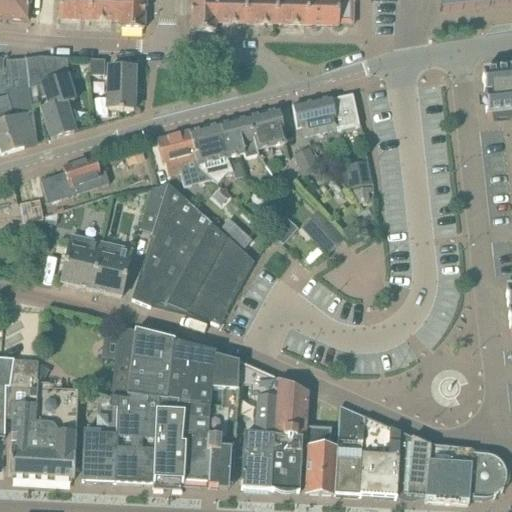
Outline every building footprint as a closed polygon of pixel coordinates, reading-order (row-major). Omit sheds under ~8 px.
[(7,0),(6,24),(30,26),(31,0),(7,0)] [(89,0),(58,0),(58,22),(89,23),(89,0)] [(120,23),(120,0),(89,0),(89,23),(120,23)] [(120,0),(120,23),(120,31),(144,32),(144,0),(120,0)] [(215,33),(215,26),(215,0),(191,0),(191,33),(215,33)] [(246,0),(215,0),(215,26),(245,26),(246,0)] [(276,0),(246,0),(245,26),(276,27),(276,0)] [(307,1),(278,0),(276,0),(276,27),(307,28),(307,1)] [(353,0),(337,0),(338,1),(307,1),(307,28),(339,28),(339,26),(353,27),(353,0)] [(511,0),(440,0),(440,13),(511,4),(511,0)] [(67,61),(41,59),(42,87),(50,110),(42,112),(51,142),(74,135),(70,122),(71,121),(71,119),(69,119),(65,107),(76,104),(67,74),(68,73),(67,61)] [(104,79),(105,63),(89,62),(90,79),(104,79)] [(134,70),(108,70),(108,112),(119,112),(119,114),(123,114),(123,113),(134,113),(134,70)] [(511,70),(466,75),(503,417),(511,415),(511,70)] [(32,115),(28,83),(14,85),(15,96),(0,100),(0,153),(1,158),(24,151),(23,149),(37,145),(33,115),(32,115)] [(359,130),(357,118),(352,98),(332,103),(331,101),(292,109),(297,130),(303,129),(305,139),(337,132),(338,134),(359,130)] [(287,146),(283,132),(278,112),(248,120),(257,154),(287,146)] [(256,154),(257,154),(248,120),(219,127),(228,162),(244,158),(245,162),(258,159),(256,154)] [(219,127),(190,135),(199,171),(198,171),(199,174),(201,174),(212,183),(217,187),(225,179),(233,176),(228,162),(219,127)] [(199,174),(198,171),(199,171),(190,135),(157,143),(163,168),(166,167),(169,178),(180,175),(184,191),(212,183),(201,174),(199,174)] [(309,150),(293,158),(303,179),(319,172),(309,150)] [(48,207),(109,187),(105,174),(99,176),(94,160),(63,170),(64,176),(41,184),(48,207)] [(367,165),(329,172),(345,192),(371,187),(367,165)] [(139,232),(153,236),(168,188),(152,191),(139,232)] [(318,214),(300,230),(326,260),(344,243),(318,214)] [(371,217),(365,221),(368,226),(374,222),(371,217)] [(229,223),(219,234),(226,241),(241,255),(251,244),(229,223)] [(358,223),(353,226),(359,236),(364,233),(358,223)] [(37,224),(34,251),(49,253),(52,226),(37,224)] [(91,293),(102,246),(71,239),(60,286),(91,293)] [(121,300),(126,281),(132,253),(102,246),(91,293),(121,300)] [(169,271),(159,304),(214,322),(233,261),(196,249),(187,277),(169,271)] [(127,399),(135,334),(119,331),(110,400),(119,401),(129,403),(130,399),(127,399)] [(174,344),(173,343),(135,334),(127,399),(130,399),(129,403),(119,401),(114,486),(143,488),(143,485),(152,486),(152,488),(153,488),(153,484),(155,485),(158,402),(165,403),(173,345),(174,344)] [(211,355),(173,345),(165,403),(158,402),(155,485),(153,484),(153,488),(177,490),(178,454),(180,454),(184,410),(210,411),(210,410),(211,358),(211,355)] [(239,365),(211,358),(211,392),(222,393),(221,411),(210,410),(210,411),(208,455),(209,455),(208,488),(229,489),(229,487),(232,488),(240,393),(238,393),(238,388),(239,365)] [(9,391),(13,363),(0,362),(0,440),(1,440),(2,391),(9,391)] [(48,387),(37,387),(38,364),(13,363),(9,391),(2,391),(1,440),(4,440),(5,421),(12,421),(9,478),(74,482),(77,395),(47,394),(48,387)] [(278,383),(239,365),(238,388),(250,389),(251,399),(257,399),(254,437),(245,436),(244,451),(240,451),(239,460),(243,460),(241,490),(252,491),(252,492),(259,493),(260,491),(270,492),(278,383)] [(278,383),(270,492),(270,494),(299,496),(299,494),(298,494),(301,449),(305,449),(307,422),(308,422),(309,396),(278,383)] [(119,401),(110,400),(99,400),(98,427),(100,427),(100,435),(84,434),(82,485),(114,486),(119,401)] [(337,451),(334,498),(360,500),(365,421),(339,409),(336,451),(337,451)] [(209,455),(208,455),(210,411),(184,410),(180,454),(178,454),(177,490),(182,490),(183,487),(192,487),(192,490),(206,491),(206,488),(208,488),(209,455)] [(365,421),(360,500),(396,502),(402,437),(365,421)] [(310,435),(306,496),(334,498),(337,451),(336,451),(330,450),(331,436),(310,435)] [(426,501),(430,449),(402,437),(396,502),(400,502),(403,502),(406,500),(425,501),(426,501)] [(431,450),(430,449),(426,501),(425,501),(425,505),(468,508),(468,502),(483,503),(494,501),(503,494),(503,493),(506,483),(509,483),(508,473),(504,465),(498,459),(489,456),(431,450)]
